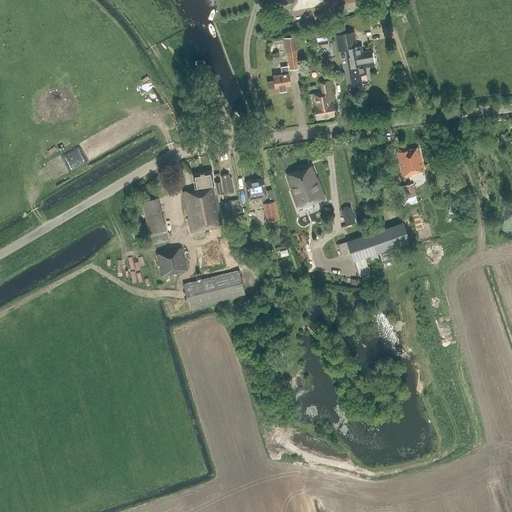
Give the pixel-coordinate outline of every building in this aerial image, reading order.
[(293,10),(322,4),(321,0),(274,0),(276,5),(292,1),(293,10)] [(344,0),(347,13),(377,6),(375,0),(344,0)] [(325,12),(314,15),(316,22),(327,19),(325,12)] [(376,14),(379,23),(384,21),(381,12),(376,14)] [(345,31),(343,19),(333,21),(335,33),(345,31)] [(329,43),(326,27),(314,29),(317,45),(329,43)] [(341,34),(336,35),(339,50),(343,50),(346,49),(348,62),(349,69),(352,86),(361,85),(359,75),(366,73),(365,66),(371,65),(369,52),(363,53),(362,46),(356,47),(353,32),(341,34)] [(299,68),(296,50),(297,50),(294,36),(284,38),(286,52),(287,51),(290,70),(292,70),(292,73),(299,72),(299,68)] [(291,90),(288,73),(287,66),(280,67),(281,74),(273,76),(273,81),(268,82),(269,94),(291,90)] [(333,104),(331,91),(329,80),(318,82),(320,93),(309,94),(311,107),(314,107),(316,119),(334,116),(332,104),(333,104)] [(141,95),(155,90),(154,86),(139,91),(141,95)] [(402,177),(424,171),(418,147),(396,153),(402,177)] [(317,187),(311,170),(300,174),(299,171),(288,175),(294,193),(293,193),(297,204),(310,199),(311,203),(323,198),(319,186),(317,187)] [(214,183),(211,171),(192,175),(195,189),(183,192),(191,232),(194,232),(196,238),(206,236),(204,230),(222,226),(216,194),(222,193),(220,182),(214,183)] [(228,174),(221,176),(224,194),(234,193),(231,177),(229,178),(228,174)] [(248,201),(267,198),(263,178),(245,182),(248,201)] [(412,184),(404,185),(398,187),(404,207),(417,203),(412,184)] [(141,202),(149,234),(152,245),(168,241),(157,198),(141,202)] [(234,200),(224,202),(226,213),(236,211),(234,200)] [(269,221),(277,219),(273,201),(265,203),(269,221)] [(351,207),(342,210),(347,225),(355,223),(351,207)] [(354,260),(409,241),(403,223),(348,242),(354,260)] [(162,276),(186,270),(181,248),(157,254),(162,276)] [(391,251),(384,252),(386,265),(393,264),(391,251)] [(137,269),(133,258),(129,260),(133,270),(137,269)] [(369,273),(363,258),(354,261),(358,275),(369,273)] [(375,272),(383,270),(379,258),(372,261),(375,272)] [(190,308),(245,294),(239,270),(184,284),(190,308)] [(281,359),(278,349),(272,351),(275,360),(281,359)]
